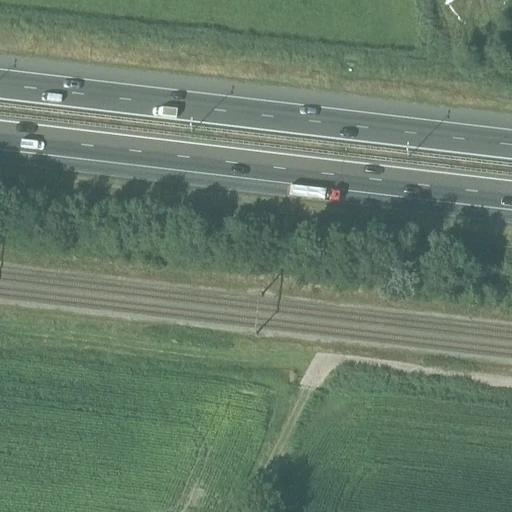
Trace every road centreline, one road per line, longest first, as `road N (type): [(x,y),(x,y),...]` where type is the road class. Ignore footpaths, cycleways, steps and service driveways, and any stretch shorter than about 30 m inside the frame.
road 1 (motorway): [(511,145),(0,84)]
road 2 (motorway): [(0,136),(511,196)]
road 3 (track): [(249,511),(304,392),(335,363),(511,382)]
